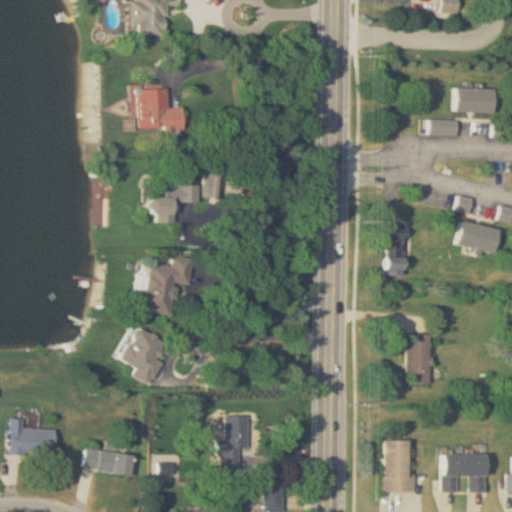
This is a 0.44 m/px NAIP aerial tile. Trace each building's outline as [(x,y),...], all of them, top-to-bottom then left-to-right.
[(172,5),(172,0),(123,0),(123,26),(130,26),(130,36),(159,37),(159,5),(172,5)] [(409,0),(410,7),(436,7),(436,16),(453,16),(453,0),(409,0)] [(448,113),(489,113),(489,89),(448,88),(448,113)] [(176,130),(176,108),(160,108),(160,89),(128,89),(128,130),(176,130)] [(453,135),(453,120),(423,120),(423,135),(453,135)] [(200,201),(218,201),(218,172),(200,172),(200,201)] [(169,223),(169,202),(193,203),(193,186),(140,186),(140,215),(149,215),(149,222),(169,223)] [(450,245),(489,254),(494,230),(455,221),(450,245)] [(379,254),(379,274),(398,274),(398,254),(379,254)] [(165,265),(141,263),(137,312),(166,314),(168,283),(184,284),(186,258),(165,256),(165,265)] [(139,383),(165,347),(135,326),(112,357),(130,370),(127,374),(139,383)] [(402,383),(425,383),(425,336),(402,336),(402,383)] [(3,453),(50,452),(50,428),(35,428),(35,414),(19,414),(19,423),(3,423),(3,453)] [(220,469),(242,469),(242,416),(220,416),(220,469)] [(401,474),(401,441),(376,441),(376,492),(411,492),(411,474),(401,474)] [(124,476),(127,455),(80,447),(77,468),(124,476)] [(435,492),(453,492),(453,477),(463,477),(463,492),(480,492),(481,454),(435,454),(435,492)] [(511,492),(511,456),(503,456),(503,492),(511,492)] [(259,511),(277,511),(277,488),(259,488),(259,511)]
